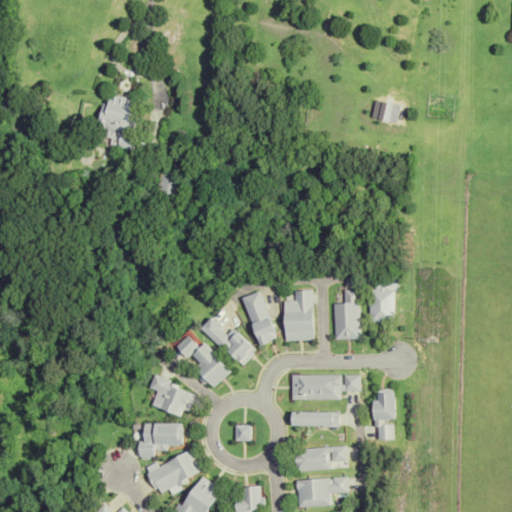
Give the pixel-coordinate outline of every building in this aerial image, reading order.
[(101,128),(110,130),(107,145),(134,150),(143,100),(107,94),(101,128)] [(176,202),(185,178),(165,171),(156,195),(176,202)] [(394,276),(373,276),(373,322),(394,322),(394,276)] [(346,304),(335,304),(335,339),(360,339),(360,290),(346,290),(346,304)] [(315,340),(315,291),(296,291),(296,302),(286,302),(286,340),(315,340)] [(245,297),(261,345),(278,340),(263,292),(245,297)] [(203,329),(242,365),(257,349),(235,329),(230,335),(213,319),(203,329)] [(200,346),(189,336),(180,347),(190,357),(200,346)] [(203,365),(199,369),(216,388),(233,373),(208,344),(194,356),(203,365)] [(341,399),(341,391),(360,391),(360,374),(293,374),(293,399),(341,399)] [(152,389),(160,391),(155,406),(180,415),(183,408),(192,411),(198,392),(156,378),(152,389)] [(396,422),(396,389),(377,389),(377,440),(394,439),(394,422),(396,422)] [(340,412),(294,412),(294,427),(340,427),(340,412)] [(142,441),(142,459),(157,459),(157,446),(185,446),(186,424),(147,424),(147,441),(142,441)] [(236,441),(252,441),(252,425),(236,425),(236,441)] [(332,462),(347,461),(347,447),(295,448),(296,471),(332,470),(332,462)] [(204,473),(193,451),(150,474),(162,495),(204,473)] [(210,511),(224,491),(204,477),(180,511),(210,511)] [(331,506),(330,493),(348,493),(348,478),(298,479),(299,507),(331,506)] [(237,498),(238,511),(263,511),(262,487),(243,487),(243,497),(237,498)]
